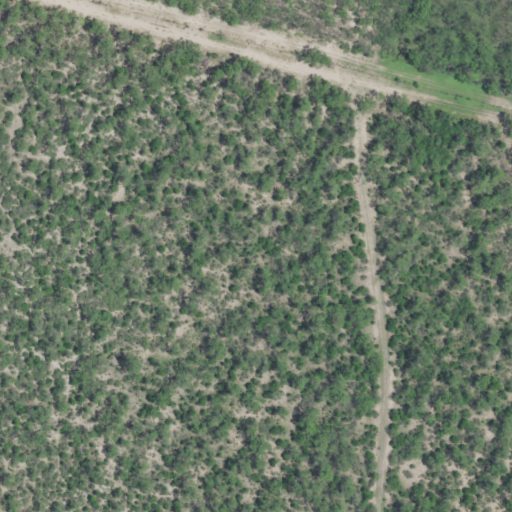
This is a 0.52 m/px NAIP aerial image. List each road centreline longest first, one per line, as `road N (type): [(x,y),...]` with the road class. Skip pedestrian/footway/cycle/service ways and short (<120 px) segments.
road 1 (track): [(98,0),(324,90),(511,111)]
road 2 (track): [(333,511),(339,359),(353,319),(348,173),(324,90)]
